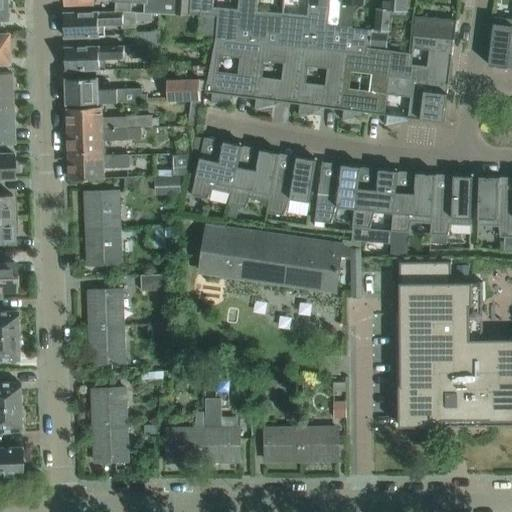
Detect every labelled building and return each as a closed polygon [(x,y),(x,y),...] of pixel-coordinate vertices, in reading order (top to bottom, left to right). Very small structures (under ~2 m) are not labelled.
[(10,3),(9,0),(0,0),(0,18),(7,18),(7,3),(10,3)] [(132,0),(112,0),(116,0),(116,11),(124,11),(131,12),(132,1),(132,0)] [(132,0),(132,1),(145,2),(145,12),(153,13),(153,12),(167,13),(190,14),(190,0),(132,0)] [(190,0),(190,14),(218,15),(214,36),(240,39),(241,0),(190,0)] [(241,0),(240,39),(326,49),(326,47),(329,25),(329,24),(331,0),(241,0)] [(329,25),(326,47),(366,51),(369,29),(353,27),(355,3),(365,4),(365,0),(331,0),(329,24),(329,25)] [(373,28),(371,45),(385,46),(387,30),(391,30),(392,15),(408,17),(409,0),(384,0),(384,7),(377,6),(375,28),(373,28)] [(116,11),(65,12),(66,37),(106,35),(106,24),(122,24),(123,27),(138,26),(137,21),(153,21),(153,13),(145,12),(131,12),(124,11),(116,11)] [(457,20),(415,16),(413,34),(414,34),(454,39),(457,20)] [(511,18),(495,16),(489,65),(508,67),(509,60),(511,60),(511,18)] [(163,44),(163,30),(135,31),(135,44),(149,44),(163,44)] [(7,49),(7,33),(0,32),(0,61),(7,62),(7,59),(11,59),(11,49),(7,49)] [(449,83),(454,39),(414,34),(412,48),(429,50),(427,66),(410,64),(412,52),(392,50),(389,75),(449,83)] [(233,98),(232,97),(231,98),(232,95),(254,98),(261,44),(217,38),(210,93),(212,93),(211,102),(210,102),(211,103),(233,98)] [(106,69),(106,58),(125,57),(125,44),(106,45),(106,46),(66,47),(67,70),(106,69)] [(149,57),(149,46),(149,44),(135,44),(131,44),(131,57),(149,57)] [(276,104),(276,103),(275,103),(275,101),(298,103),(305,49),(261,44),(254,98),(256,98),(255,107),(254,107),(254,108),(276,104)] [(363,114),(363,112),(384,114),(386,94),(389,75),(392,50),(370,47),(369,57),(348,55),(342,109),(344,109),(343,118),(342,118),(342,119),(364,115),(363,114)] [(320,109),(320,108),(319,109),(319,106),(342,109),(348,55),(305,49),(298,103),(300,104),(299,113),(298,113),(298,114),(320,109)] [(0,102),(11,102),(10,71),(0,71),(0,102)] [(445,122),(449,83),(389,75),(386,94),(412,97),(409,118),(445,122)] [(143,93),(143,87),(101,88),(100,77),(67,78),(68,103),(149,101),(149,93),(143,93)] [(168,78),(168,100),(192,99),(192,100),(202,100),(202,98),(202,78),(168,78)] [(198,124),(202,100),(192,100),(188,125),(187,127),(198,126),(199,124),(198,124)] [(0,141),(13,142),(11,102),(0,102),(0,141)] [(159,126),(159,117),(153,117),(153,114),(128,115),(129,115),(104,116),(104,106),(68,107),(69,129),(146,128),(146,126),(159,126)] [(105,154),(105,140),(146,139),(146,128),(69,129),(70,156),(105,154)] [(233,193),(239,166),(243,145),(224,141),(223,148),(217,146),(212,159),(200,157),(191,195),(208,199),(212,188),(231,192),(233,193)] [(270,202),(276,174),(280,153),(261,149),(259,156),(254,155),(248,168),(239,166),(233,193),(231,192),(228,204),(245,208),(249,197),(268,201),(270,202)] [(13,152),(0,152),(0,178),(14,178),(13,152)] [(188,174),(191,153),(173,154),(174,174),(188,174)] [(106,178),(106,167),(130,166),(130,154),(105,154),(70,156),(70,179),(106,178)] [(310,201),(317,159),(297,156),(296,163),(290,162),(285,175),(276,174),(270,202),(268,201),(267,212),(284,215),(290,198),(310,201)] [(356,208),(359,187),(362,166),(342,164),(341,171),(336,170),(332,183),(320,182),(315,221),(331,223),(337,206),(354,208),(356,208)] [(395,213),(397,191),(399,170),(379,168),(378,175),(373,175),(369,188),(359,187),(356,208),(354,208),(352,226),(371,228),(374,211),(392,213),(395,213)] [(433,217),(435,195),(436,174),(416,172),(416,179),(410,179),(406,192),(397,191),(395,213),(392,213),(391,231),(407,232),(411,215),(428,216),(433,217)] [(182,193),(181,175),(156,175),(157,194),(182,193)] [(427,235),(427,241),(446,244),(448,236),(450,224),(471,224),(473,175),(454,175),(453,182),(448,181),(444,195),(435,195),(433,217),(428,216),(427,235)] [(511,197),(507,197),(505,184),(499,183),(499,176),(479,176),(478,225),(499,225),(500,237),(511,236),(511,197)] [(122,227),(121,189),(87,190),(87,228),(122,227)] [(0,218),(16,218),(15,203),(13,203),(12,193),(0,193),(0,218)] [(16,233),(16,218),(0,218),(0,241),(14,241),(14,233),(16,233)] [(337,290),(344,243),(208,223),(201,271),(337,290)] [(147,227),(148,248),(167,247),(166,226),(147,227)] [(123,263),(122,234),(122,227),(87,228),(88,264),(123,263)] [(362,296),(362,250),(352,251),(352,297),(362,296)] [(18,286),(18,275),(15,275),(15,261),(0,260),(0,297),(2,298),(2,290),(16,290),(16,286),(18,286)] [(451,261),(400,261),(401,384),(399,384),(399,426),(511,425),(511,338),(483,338),(482,281),(451,281),(451,261)] [(174,289),(174,273),(142,274),(142,290),(174,289)] [(126,325),(125,288),(91,288),(92,326),(126,325)] [(17,323),(17,310),(0,310),(0,335),(17,335),(17,331),(20,329),(20,324),(17,323)] [(156,324),(173,321),(171,310),(154,313),(156,324)] [(176,337),(176,324),(148,325),(148,331),(152,331),(152,338),(176,337)] [(127,362),(126,325),(92,326),(93,363),(127,362)] [(0,359),(18,359),(18,347),(21,345),(20,339),(18,338),(17,335),(0,335),(0,359)] [(302,385),(303,378),(292,377),(267,375),(266,396),(277,397),(278,386),(291,386),(291,385),(302,385)] [(347,403),(347,380),(335,380),(336,403),(347,403)] [(0,406),(20,406),(20,402),(22,400),(22,395),(19,393),(19,381),(0,381),(0,406)] [(127,424),(127,423),(126,386),(94,387),(95,425),(127,424)] [(21,429),(20,418),(23,416),(23,411),(20,409),(20,406),(0,406),(0,434),(0,430),(21,429)] [(128,461),(127,430),(127,424),(95,425),(97,462),(128,461)] [(157,424),(144,425),(144,433),(157,433),(157,424)] [(302,459),(302,427),(265,427),(265,459),(302,459)] [(339,458),(338,427),(302,427),(302,459),(339,458)] [(204,460),(204,428),(167,428),(167,460),(204,460)] [(241,460),(240,428),(204,428),(204,460),(241,460)] [(25,460),(24,450),(21,450),(21,446),(0,447),(0,474),(22,474),(22,460),(25,460)]
